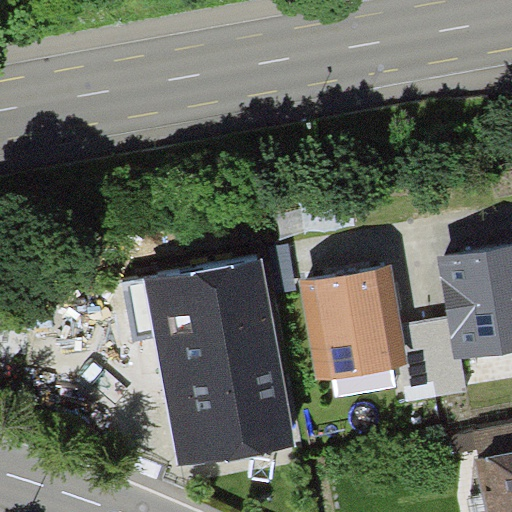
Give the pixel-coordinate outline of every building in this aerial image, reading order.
[(511,244),(485,249),(438,256),(447,316),(454,359),(462,357),(511,349),(511,244)] [(261,259),(146,280),(180,467),(295,446),(261,259)] [(342,273),(300,280),(318,380),(400,365),(407,364),(400,323),(390,265),(342,273)] [(447,316),(400,323),(407,364),(400,365),(406,400),(467,390),(462,357),(454,359),(447,316)] [(479,458),(511,451),(511,423),(473,431),(479,458)] [(511,511),(511,451),(479,458),(476,458),(486,511),(511,511)]
